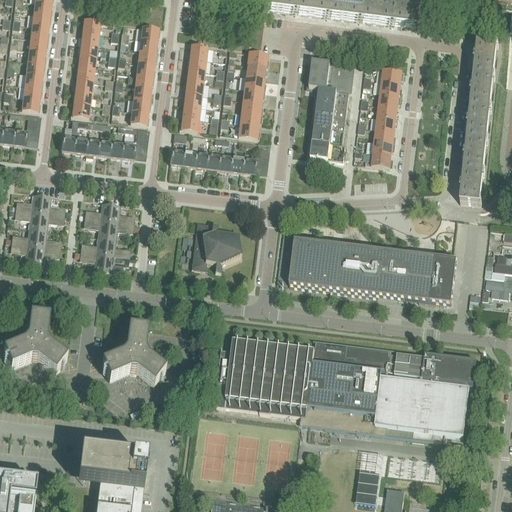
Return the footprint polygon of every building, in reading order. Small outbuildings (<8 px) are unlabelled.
[(35,0),(35,6),(51,8),(51,5),(53,5),(53,4),(53,0),(35,0)] [(263,0),(262,15),(263,13),(294,16),(296,0),(263,0)] [(296,0),(294,16),(302,17),(326,20),(329,1),(316,0),(296,0)] [(326,20),(359,24),(361,5),(329,1),(326,20)] [(359,24),(391,28),(393,9),(361,5),(359,24)] [(35,6),(34,18),(51,21),(52,14),(52,13),(50,13),(51,8),(35,6)] [(391,28),(416,32),(423,32),(422,34),(423,35),(426,13),(393,9),(391,28)] [(26,30),(32,30),(48,32),(48,29),(50,29),(50,28),(51,21),(34,18),(28,18),(26,30)] [(100,27),(84,25),(82,25),(82,26),(83,26),(82,32),(81,33),(83,33),(83,36),(98,38),(100,27)] [(47,37),(48,32),(32,30),(31,43),(48,45),(49,37),(47,37)] [(142,32),(141,44),(156,46),(157,42),(159,42),(159,35),(158,34),(142,32)] [(81,41),(80,48),(97,50),(98,38),(83,36),(82,41),(80,41),(81,41)] [(47,52),(48,45),(31,43),(29,55),(45,57),(45,52),(47,53),(47,52)] [(156,50),(156,46),(141,44),(139,56),(157,58),(157,51),(158,51),(158,50),(156,50)] [(475,65),(474,78),(493,80),(496,48),(499,48),(477,45),(477,46),(476,59),(474,59),(476,60),(476,64),(474,64),(474,65),(475,65)] [(95,63),(97,50),(80,48),(79,56),(78,56),(78,57),(80,57),(80,61),(95,63)] [(189,55),(188,62),(205,64),(207,52),(191,50),(191,51),(191,54),(189,54),(189,55)] [(29,55),(28,67),(45,69),(46,61),(44,61),(45,57),(29,55)] [(156,65),(157,58),(139,56),(138,68),(153,70),(154,66),(156,66),(156,65)] [(267,64),(267,59),(248,57),(247,69),(268,72),(268,64),(267,64)] [(78,65),(77,73),(94,75),(95,63),(80,61),(79,65),(77,65),(78,65)] [(204,76),(205,64),(188,62),(187,69),(187,70),(189,70),(188,74),(204,76)] [(333,68),(320,66),(312,65),(309,92),(349,97),(352,97),(355,70),(341,68),(341,71),(333,70),(333,68)] [(44,76),(45,69),(28,67),(26,79),(42,81),(42,76),(44,76)] [(138,68),(136,80),(154,82),(155,75),(155,74),(153,74),(153,70),(138,68)] [(268,72),(247,69),(245,81),(264,83),(265,79),(267,80),(268,72)] [(92,87),(94,75),(77,73),(76,80),(75,80),(77,81),(77,85),(92,87)] [(186,79),(185,86),(202,88),(204,76),(188,74),(188,78),(186,78),(186,79)] [(383,74),(382,86),(400,88),(401,85),(403,85),(403,84),(404,77),(402,77),(402,76),(383,74)] [(493,80),(474,78),(473,91),(471,91),(473,91),(472,96),(470,96),(470,97),(472,97),(470,110),(489,112),(493,80)] [(26,79),(25,91),(42,93),(43,85),(41,84),(42,81),(26,79)] [(153,89),(154,82),(136,80),(135,92),(150,94),(151,90),(153,90),(153,89)] [(239,80),(238,92),(244,93),(264,96),(265,88),(264,88),(264,83),(245,81),(239,80)] [(75,89),(74,97),(91,99),(92,87),(77,85),(76,89),(74,88),(74,89),(75,89)] [(201,100),(202,88),(185,86),(184,93),(184,94),(186,94),(185,98),(201,100)] [(400,92),(400,88),(382,86),(381,97),(401,100),(402,93),(400,92)] [(41,100),(42,93),(25,91),(23,102),(39,104),(39,100),(41,100)] [(135,92),(133,104),(151,106),(152,99),(152,98),(150,98),(150,94),(135,92)] [(317,106),(347,110),(349,97),(309,92),(319,93),(317,106)] [(264,96),(244,93),(242,105),(261,108),(262,103),(263,104),(264,96)] [(74,104),(74,109),(89,111),(91,99),(74,97),(73,104),(72,104),(74,104)] [(381,97),(379,110),(398,112),(398,108),(400,108),(401,100),(381,97)] [(183,102),(182,110),(204,113),(205,101),(201,100),(185,98),(185,102),(183,102)] [(21,114),(39,117),(39,116),(40,109),(40,108),(38,108),(39,104),(23,102),(22,114),(21,114)] [(213,102),(212,110),(219,111),(220,103),(213,102)] [(127,104),(126,116),(131,116),(147,118),(148,113),(150,114),(150,113),(151,106),(133,104),(127,104)] [(261,111),(261,108),(242,105),(241,117),(261,120),(262,112),(261,111)] [(316,119),(346,123),(347,110),(317,106),(316,119)] [(88,122),(89,111),(74,109),(73,112),(71,112),(71,113),(72,113),(71,120),(70,120),(88,123),(88,122)] [(181,117),(181,118),(183,118),(182,123),(198,125),(203,125),(204,113),(182,110),(181,117)] [(397,116),(398,112),(379,110),(378,122),(398,124),(399,117),(399,116),(397,116)] [(489,112),(470,110),(469,123),(468,123),(467,124),(469,124),(469,129),(467,128),(467,129),(469,129),(467,142),(486,144),(489,112)] [(131,116),(130,128),(148,130),(148,129),(149,122),(147,122),(147,118),(131,116)] [(261,120),(241,117),(239,130),(258,132),(259,127),(261,127),(261,120)] [(314,132),(344,136),(346,123),(316,119),(314,132)] [(378,122),(376,134),(395,136),(395,132),(397,132),(398,124),(378,122)] [(197,135),(198,125),(182,123),(182,126),(180,126),(179,133),(179,134),(197,136),(197,135)] [(63,142),(61,156),(73,157),(75,143),(77,131),(77,126),(77,125),(72,125),(70,143),(64,142),(63,142)] [(217,127),(210,126),(209,137),(216,138),(217,127)] [(258,136),(258,132),(239,130),(238,141),(258,144),(259,136),(258,136)] [(313,146),(342,150),(344,136),(314,132),(313,146)] [(1,148),(13,150),(15,136),(3,134),(1,148)] [(394,140),(395,136),(376,134),(375,146),(395,148),(396,141),(396,140),(394,140)] [(15,136),(13,150),(25,151),(25,150),(26,144),(27,138),(27,137),(26,137),(15,136)] [(187,139),(174,137),(173,144),(174,144),(186,146),(187,139)] [(486,144),(467,142),(466,155),(464,155),(464,156),(466,156),(465,161),(464,160),(463,161),(465,161),(464,174),(483,176),(486,144)] [(87,145),(75,143),(73,157),(85,159),(87,145)] [(99,146),(97,160),(109,161),(111,148),(111,144),(105,143),(105,147),(99,146)] [(123,149),(121,163),(133,165),(133,163),(134,157),(135,151),(136,146),(124,144),(123,149)] [(99,146),(87,145),(85,159),(97,160),(99,146)] [(311,162),(343,166),(345,150),(342,150),(313,146),(311,162)] [(375,146),(373,157),(392,159),(392,156),(394,156),(394,155),(395,148),(375,146)] [(123,149),(111,148),(109,161),(121,163),(123,149)] [(178,156),(172,155),(170,169),(182,170),(184,157),(184,152),(179,152),(178,156)] [(184,152),(184,157),(182,170),(194,172),(196,158),(196,154),(184,152)] [(391,163),(392,159),(373,157),(372,162),(370,165),(366,164),(365,169),(390,172),(391,171),(392,172),(393,164),(393,163),(391,163)] [(208,160),(196,158),(194,172),(206,173),(208,160)] [(220,161),(208,160),(206,173),(218,175),(220,161)] [(218,175),(230,176),(232,162),(220,161),(218,175)] [(230,176),(242,178),(244,164),(232,162),(230,176)] [(255,172),(256,166),(256,165),(244,164),(242,178),(254,179),(254,178),(255,172)] [(483,176),(464,174),(462,187),(461,187),(461,188),(462,188),(462,193),(460,193),(462,193),(461,206),(460,206),(460,207),(481,209),(481,208),(479,208),(483,176)] [(42,200),(32,199),(31,207),(19,206),(18,209),(16,209),(15,210),(15,214),(40,217),(42,200)] [(52,201),(42,200),(40,217),(64,220),(65,215),(63,215),(63,211),(51,210),(52,201)] [(111,209),(101,207),(100,216),(88,214),(87,218),(85,218),(84,223),(109,226),(111,209)] [(121,210),(111,209),(109,226),(133,229),(134,224),(132,223),(132,220),(120,218),(121,210)] [(29,225),(28,233),(38,234),(40,217),(15,214),(14,220),(17,220),(16,223),(29,225)] [(64,220),(40,217),(38,234),(47,235),(48,227),(61,229),(61,225),(64,226),(64,220)] [(99,233),(98,241),(107,243),(109,226),(84,223),(83,228),(86,228),(85,232),(99,233)] [(133,229),(109,226),(107,243),(116,244),(117,236),(130,237),(130,234),(133,234),(133,229)] [(197,227),(196,236),(191,273),(200,274),(206,273),(206,267),(207,267),(207,268),(208,268),(210,268),(211,268),(213,268),(214,268),(214,269),(216,268),(216,269),(215,276),(221,277),(222,269),(222,268),(225,268),(225,267),(227,267),(227,265),(230,266),(230,264),(233,265),(233,263),(235,263),(236,262),(238,262),(238,261),(241,261),(241,259),(239,244),(239,242),(239,240),(239,239),(235,238),(233,238),(232,238),(230,238),(230,237),(229,238),(229,237),(227,237),(226,237),(224,237),(223,237),(223,236),(221,237),(221,236),(220,236),(219,236),(217,236),(218,228),(212,228),(212,229),(197,227)] [(345,235),(345,233),(345,228),(338,227),(337,234),(345,235)] [(38,234),(28,233),(27,241),(15,239),(14,243),(12,242),(11,247),(11,248),(36,251),(38,234)] [(47,235),(38,234),(36,251),(60,254),(61,248),(58,248),(59,245),(46,243),(47,235)] [(511,236),(504,236),(503,244),(511,245),(511,236)] [(283,239),(279,287),(289,288),(292,240),(283,239)] [(183,240),(182,252),(184,253),(185,246),(191,247),(192,241),(183,240)] [(107,243),(98,241),(97,249),(84,248),(83,251),(81,251),(80,256),(105,259),(107,243)] [(116,244),(107,243),(105,259),(129,262),(130,257),(127,257),(128,253),(115,252),(116,244)] [(411,263),(411,260),(295,246),(290,290),(431,308),(452,310),(457,266),(436,263),(424,262),(424,265),(411,263)] [(33,268),(36,251),(11,248),(10,253),(13,253),(12,257),(25,258),(24,267),(33,268)] [(60,254),(36,251),(33,268),(43,269),(44,261),(57,262),(57,259),(60,259),(60,254)] [(102,276),(105,259),(80,256),(79,262),(82,262),(81,265),(94,267),(93,275),(102,276)] [(129,262),(105,259),(102,276),(112,278),(113,269),(126,271),(126,267),(129,268),(129,262)] [(511,269),(495,267),(494,276),(511,278),(511,269)] [(511,287),(486,284),(485,293),(500,295),(499,302),(506,303),(507,295),(511,296),(511,287)] [(24,346),(3,355),(11,372),(31,364),(30,362),(32,361),(33,354),(38,354),(37,362),(38,363),(37,365),(55,378),(66,362),(49,349),(46,343),(49,322),(45,321),(39,320),(30,319),(27,341),(24,346)] [(145,355),(147,334),(144,333),(137,332),(129,331),(126,353),(122,358),(102,367),(109,384),(110,384),(130,376),(129,374),(131,373),(132,366),(136,367),(135,374),(137,375),(136,377),(153,390),(165,375),(147,361),(145,355)] [(216,410),(226,411),(230,412),(302,421),(306,421),(305,430),(411,443),(446,447),(446,446),(444,446),(445,439),(463,441),(469,392),(467,392),(468,389),(474,389),(477,365),(425,359),(425,361),(397,358),(391,358),(391,354),(347,349),(313,344),(312,354),(234,344),(233,344),(232,351),(232,355),(222,354),(221,354),(217,384),(219,385),(216,410)] [(147,465),(102,460),(81,457),(77,487),(99,490),(95,511),(131,511),(133,494),(143,495),(147,465)] [(0,483),(0,511),(33,511),(36,488),(0,483)] [(402,511),(404,495),(387,492),(384,511),(402,511)]
